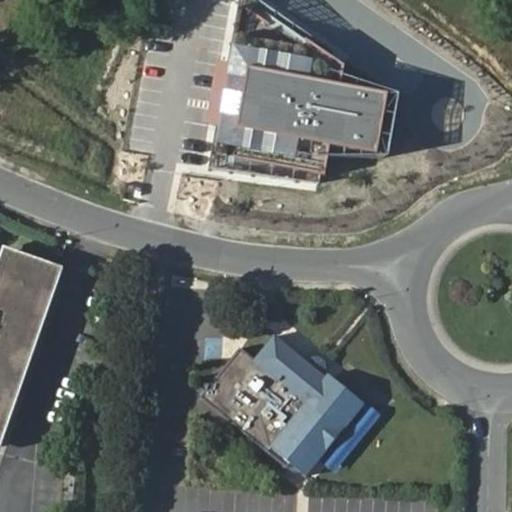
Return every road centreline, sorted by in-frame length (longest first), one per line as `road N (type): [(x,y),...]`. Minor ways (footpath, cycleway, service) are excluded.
road 1 (unclassified): [(0,184),(149,238),(249,260),(415,271)]
road 2 (unclassified): [(415,271),(412,302),(436,359),(461,379),(511,390)]
road 3 (unclassified): [(511,202),(451,220),(415,271)]
